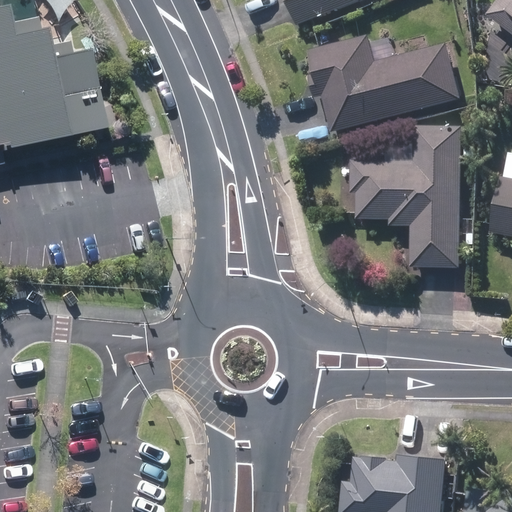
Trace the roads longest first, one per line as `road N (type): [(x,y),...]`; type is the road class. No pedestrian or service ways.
road 1 (tertiary): [(511,377),(296,389)]
road 2 (tertiary): [(300,330),(511,363)]
road 3 (secondary): [(217,131),(247,181),(267,302)]
road 4 (secondary): [(216,309),(217,131)]
road 5 (secondary): [(217,131),(162,0)]
road 6 (secondary): [(223,409),(198,386),(190,354),(202,321),(216,309)]
